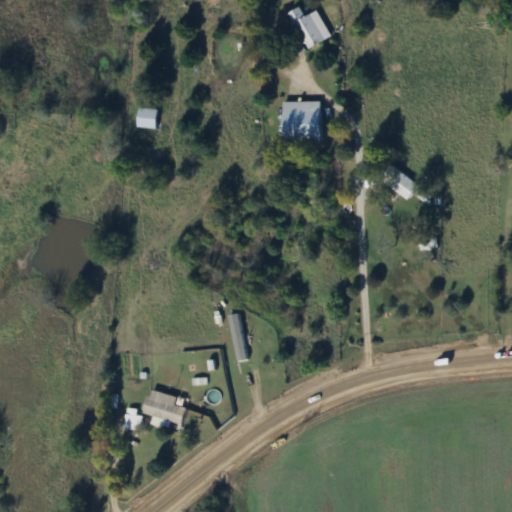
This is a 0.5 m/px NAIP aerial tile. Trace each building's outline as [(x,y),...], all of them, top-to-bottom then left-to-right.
[(287,14),(307,49),(329,37),(315,11),(303,18),(298,7),(287,14)] [(282,103),(282,148),(319,148),(319,103),(282,103)] [(155,110),(136,109),(135,129),(154,130),(155,110)] [(378,181),(405,201),(417,186),(389,165),(378,181)] [(304,247),(304,232),(283,232),(283,247),(304,247)] [(236,364),(247,362),(238,314),(227,316),(236,364)] [(177,397),(147,391),(142,416),(172,422),(177,397)] [(139,417),(124,416),(123,430),(138,431),(139,417)]
